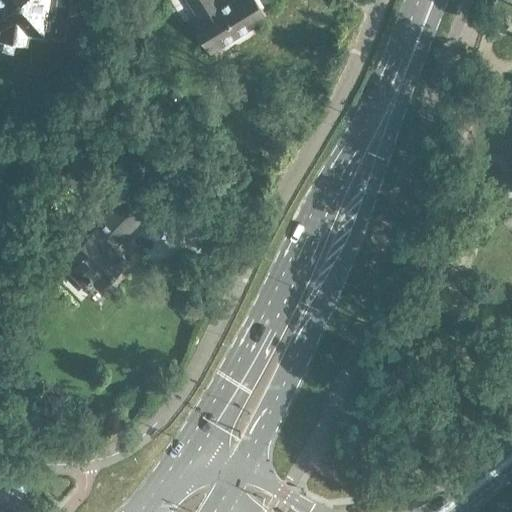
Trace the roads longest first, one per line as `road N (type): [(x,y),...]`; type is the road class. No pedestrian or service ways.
road 1 (residential): [(383,0),(249,271),(157,423),(99,459),(0,459)]
road 2 (secondary): [(401,70),(382,86),(239,380),(193,453)]
road 3 (secondary): [(238,468),(337,279),(403,95),(401,70)]
